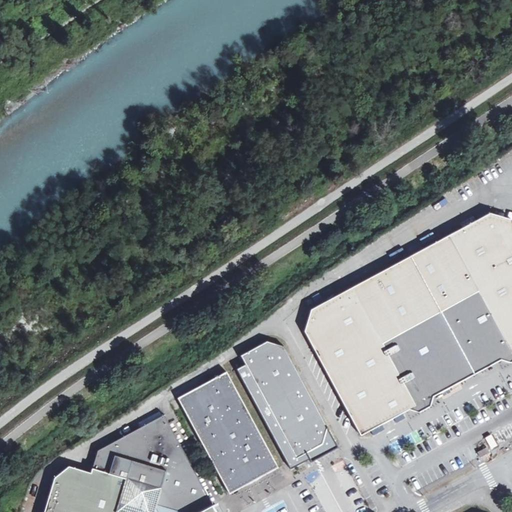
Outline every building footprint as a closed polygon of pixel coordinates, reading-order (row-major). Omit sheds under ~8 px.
[(462,228),(511,326),(511,219),(491,213),(462,228)] [(511,326),(462,228),(411,256),(473,375),(503,359),(508,361),(511,361),(511,326)] [(473,375),(411,256),(339,295),(318,306),(313,309),(306,331),(362,435),(370,431),(404,412),(411,409),(416,410),(420,412),(432,405),(433,401),(435,396),(473,375)] [(247,364),(238,368),(292,467),(311,457),(313,461),(317,458),(340,446),(286,345),(269,340),(242,355),(247,364)] [(228,371),(178,399),(230,493),(280,466),(228,371)] [(139,422),(141,426),(162,415),(159,411),(139,422)] [(55,477),(44,511),(217,511),(164,414),(162,415),(141,426),(98,450),(91,472),(69,466),(55,477)] [(338,511),(322,476),(310,481),(324,511),(338,511)]
